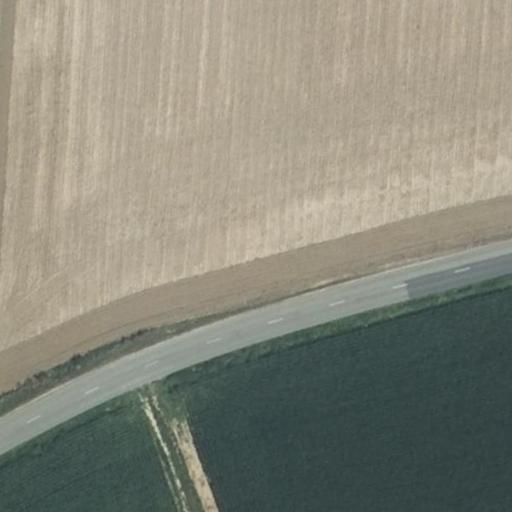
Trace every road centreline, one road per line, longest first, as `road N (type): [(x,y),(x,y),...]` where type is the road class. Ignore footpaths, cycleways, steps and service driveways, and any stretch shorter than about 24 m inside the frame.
road 1 (tertiary): [(0,437),(189,347),(511,256)]
road 2 (track): [(193,511),(139,367)]
